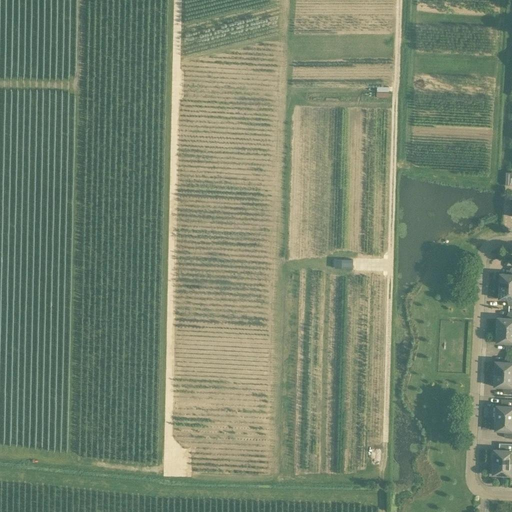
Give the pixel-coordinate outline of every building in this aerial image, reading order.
[(511,267),(510,268),(509,274),(498,274),(498,286),(511,287),(511,267)] [(511,287),(498,286),(497,299),(508,299),(508,306),(511,305),(511,287)] [(495,330),(511,331),(511,312),(507,312),(507,318),(496,318),(495,330)] [(511,331),(495,330),(495,343),(506,343),(505,350),(511,350),(511,331)] [(493,374),(511,375),(511,373),(511,356),(505,356),(505,362),(494,361),(493,374)] [(511,375),(493,374),(492,387),(503,387),(503,394),(511,394),(511,382),(511,375)] [(495,406),(494,418),(511,419),(511,400),(501,400),(501,406),(495,406)] [(511,419),(494,418),(493,431),(504,431),(504,438),(511,438),(511,419)] [(492,462),(510,463),(511,463),(511,444),(499,444),(498,450),(492,450),(492,462)] [(510,476),(510,463),(492,462),(491,475),(510,476)]
